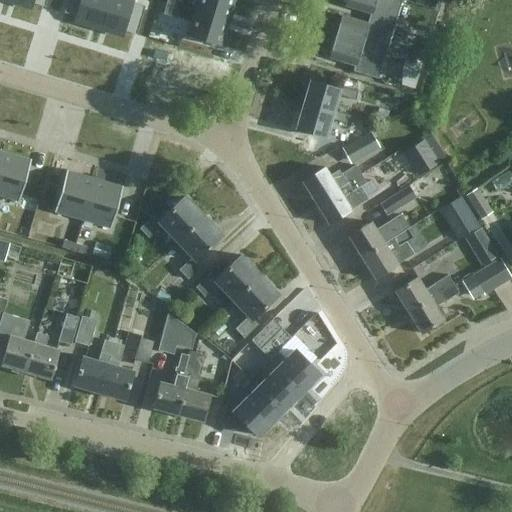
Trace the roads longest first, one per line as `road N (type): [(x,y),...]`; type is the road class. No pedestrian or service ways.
road 1 (residential): [(266,477),(0,409)]
road 2 (residential): [(366,360),(229,141)]
road 3 (residential): [(229,141),(0,73)]
road 4 (residential): [(266,477),(366,360)]
road 5 (residential): [(229,141),(272,0)]
road 6 (unclassified): [(400,409),(511,341)]
